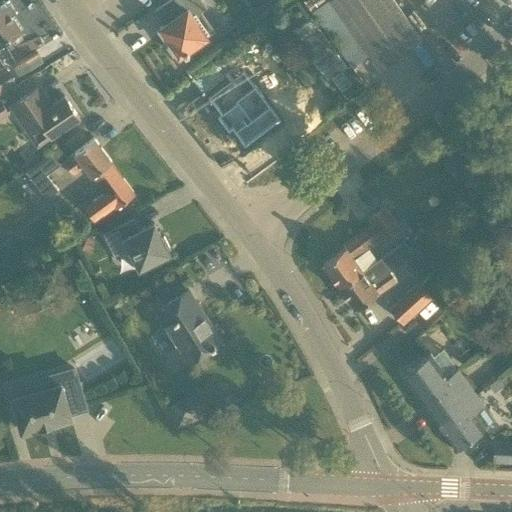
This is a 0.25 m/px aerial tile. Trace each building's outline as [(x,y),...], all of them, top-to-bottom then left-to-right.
[(189,51),(187,49),(206,36),(192,15),(198,11),(195,7),(202,2),(201,0),(169,0),(155,10),(164,24),(159,27),(168,40),(165,43),(173,55),(176,52),(178,55),(183,52),(185,54),(189,51)] [(306,0),(304,1),(312,11),(348,61),(365,49),(368,53),(380,69),(421,39),(412,26),(410,23),(393,0),(306,0)] [(0,42),(3,40),(20,30),(3,4),(0,6),(0,42)] [(221,90),(204,102),(243,155),(273,133),(261,117),(258,112),(269,104),(259,90),(268,84),(255,66),(235,80),(221,90)] [(0,92),(15,84),(5,68),(0,70),(0,92)] [(50,137),(79,117),(64,95),(52,104),(39,85),(23,96),(9,106),(28,134),(37,146),(50,137)] [(303,138),(302,137),(294,125),(274,140),(283,153),(303,138)] [(115,209),(133,195),(132,192),(133,192),(123,178),(122,179),(109,162),(111,161),(93,137),(77,149),(74,152),(74,153),(63,162),(72,174),(84,165),(91,176),(103,192),(83,207),(94,221),(102,214),(103,215),(114,207),(115,209)] [(46,198),(57,190),(46,175),(60,164),(51,152),(27,171),(46,198)] [(487,172),(479,165),(473,173),(481,179),(487,172)] [(362,269),(354,257),(384,235),(386,238),(400,228),(395,221),(383,205),(370,215),(374,221),(342,245),(344,248),(322,264),(338,286),(362,269)] [(133,217),(103,233),(113,254),(128,247),(139,268),(169,253),(167,250),(170,249),(164,236),(161,237),(153,223),(139,230),(133,217)] [(363,269),(362,269),(338,286),(355,309),(394,281),(396,280),(380,257),(363,269)] [(72,275),(63,260),(50,267),(60,283),(72,275)] [(432,295),(432,294),(440,287),(430,276),(421,284),(419,282),(389,309),(401,323),(432,295)] [(180,347),(174,351),(183,365),(221,341),(187,290),(157,309),(180,347)] [(436,421),(472,395),(454,370),(443,377),(427,355),(402,373),(436,421)] [(69,413),(85,408),(74,368),(57,373),(59,383),(11,397),(21,431),(38,427),(54,423),(54,422),(71,417),(69,413)] [(171,404),(167,406),(173,421),(176,428),(212,414),(210,409),(202,389),(170,402),(171,404)] [(436,421),(456,448),(495,420),(483,404),(480,406),(472,395),(436,421)] [(511,442),(494,442),(493,460),(511,460),(511,442)]
